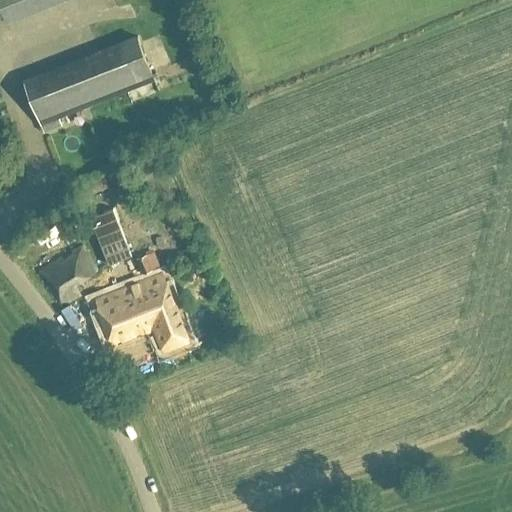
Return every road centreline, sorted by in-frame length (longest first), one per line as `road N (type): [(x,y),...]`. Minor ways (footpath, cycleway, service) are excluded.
road 1 (unclassified): [(150,511),(134,461),(90,379),(0,261)]
road 2 (track): [(246,511),(474,443),(511,406)]
